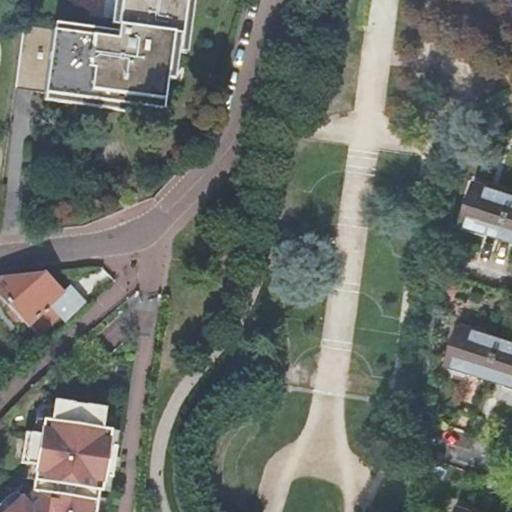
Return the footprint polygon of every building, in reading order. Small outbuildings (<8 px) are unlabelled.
[(23,30),(14,95),(44,99),(164,115),(169,80),(172,54),(181,55),(189,0),(121,0),(121,1),(127,1),(124,27),(118,26),(118,28),(116,36),(115,44),(23,30)] [(114,0),(111,27),(118,28),(118,26),(124,27),(127,1),(121,1),(121,0),(114,0)] [(116,36),(24,23),(23,30),(115,44),(116,36)] [(164,115),(44,99),(43,105),(163,122),(164,115)] [(462,224),(501,236),(511,201),(511,196),(474,184),(462,224)] [(511,201),(501,236),(511,239),(511,201)] [(47,273),(0,277),(0,295),(40,338),(62,317),(65,321),(84,302),(71,287),(65,292),(47,273)] [(447,363),(488,377),(500,339),(459,325),(447,363)] [(511,342),(500,339),(488,377),(511,384),(511,342)] [(95,511),(98,499),(99,492),(101,492),(101,491),(104,477),(111,478),(112,478),(113,466),(115,459),(116,447),(116,446),(109,445),(111,431),(111,430),(102,429),(104,413),(105,408),(86,405),(85,410),(73,408),(73,404),(54,401),(54,405),(52,417),(44,416),(43,421),(41,435),(33,434),(25,433),(20,464),(29,465),(36,466),(33,481),(32,492),(24,499),(21,496),(3,511),(95,511)] [(36,419),(33,434),(41,435),(43,421),(36,419)] [(118,432),(111,431),(109,445),(116,446),(118,432)] [(26,480),(33,481),(36,466),(29,465),(26,480)] [(109,492),(111,478),(104,477),(101,491),(109,492)] [(0,511),(3,511),(21,496),(17,493),(13,494),(7,498),(2,502),(0,504),(0,511)] [(102,511),(105,500),(98,499),(95,511),(102,511)]
